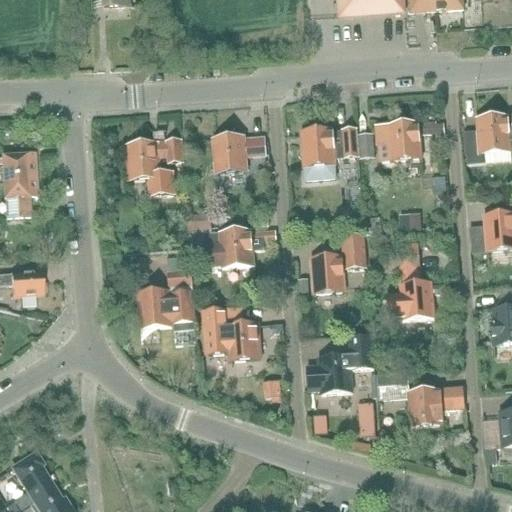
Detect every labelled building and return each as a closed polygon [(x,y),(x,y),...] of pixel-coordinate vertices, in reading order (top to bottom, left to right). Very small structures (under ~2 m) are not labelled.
[(129,11),(129,10),(129,0),(103,0),(104,12),(129,11)] [(337,0),(339,19),(417,14),(416,0),(337,0)] [(421,0),(423,15),(476,11),(475,0),(421,0)] [(478,135),(465,136),(467,168),(486,167),(485,157),(495,157),(511,155),(511,154),(511,144),(511,143),(511,118),(494,120),(486,121),(477,122),(478,135)] [(443,127),(431,128),(431,125),(376,130),(377,150),(379,149),(381,166),(421,163),(420,138),(444,137),(443,127)] [(311,135),(301,135),(304,171),(305,185),(336,183),(335,161),(345,160),(358,159),(356,133),(332,135),(332,133),(319,134),(311,135)] [(361,163),(375,161),(373,138),(359,139),(361,163)] [(222,141),(213,142),(216,178),(219,178),(233,177),(246,176),(245,162),(270,160),(269,140),(244,142),(244,140),(231,141),(222,141)] [(169,167),(182,166),(181,144),(167,146),(167,148),(158,149),(157,146),(127,149),(129,185),(149,183),(151,200),(175,198),(173,176),(160,177),(159,161),(169,161),(169,167)] [(29,200),(37,200),(34,157),(2,159),(5,202),(20,201),(21,221),(30,220),(29,200)] [(398,216),(397,216),(399,234),(424,233),(423,215),(398,216)] [(493,219),(484,219),(485,230),(487,255),(490,255),(504,254),(511,253),(511,217),(502,218),(493,219)] [(211,218),(189,219),(190,233),(212,232),(211,218)] [(275,235),(251,236),(251,234),(221,236),(221,247),(206,248),(208,271),(223,270),(223,272),(253,270),(252,245),(276,244),(275,235)] [(343,273),(367,271),(364,238),(342,240),(344,260),(311,262),(314,299),(345,297),(343,273)] [(385,275),(420,273),(418,248),(383,250),(385,275)] [(170,290),(192,288),(190,274),(169,276),(170,290)] [(45,287),(42,286),(42,276),(0,278),(0,289),(12,289),(12,301),(43,299),(43,296),(45,295),(45,287)] [(456,288),(432,290),(431,286),(400,288),(401,300),(386,301),(388,322),(403,321),(403,325),(434,322),(432,298),(456,296),(456,288)] [(194,295),(168,297),(168,294),(138,297),(141,333),(172,331),(171,327),(173,327),(173,328),(176,328),(176,332),(179,334),(186,333),(189,331),(188,326),(196,326),(194,308),(195,308),(194,295)] [(511,311),(491,313),(494,349),(511,348),(511,311)] [(242,312),(202,315),(205,360),(229,358),(229,365),(233,364),(247,363),(260,362),(259,339),(258,332),(258,330),(258,327),(244,328),(242,312)] [(350,376),(375,374),(372,338),(350,340),(351,360),(318,362),(319,374),(307,375),(308,399),(321,398),(352,396),(350,376)] [(407,377),(377,379),(378,390),(408,388),(407,377)] [(279,384),(264,386),(265,401),(272,400),(272,405),(281,404),(279,384)] [(417,395),(408,396),(409,401),(411,430),(411,432),(414,432),(429,431),(442,430),(441,413),(466,411),(466,403),(465,391),(451,392),(440,393),(426,394),(417,395)] [(511,415),(508,416),(499,416),(502,452),(504,452),(511,451),(511,415)] [(391,435),(380,436),(381,452),(392,451),(391,435)] [(39,470),(42,468),(35,458),(13,472),(20,482),(36,507),(55,495),(39,470)] [(69,511),(64,503),(61,505),(55,495),(36,507),(31,510),(31,511),(69,511)] [(17,511),(8,497),(1,501),(7,511),(17,511)]
